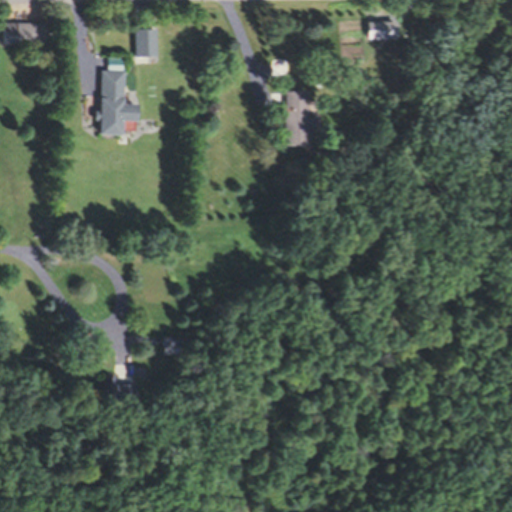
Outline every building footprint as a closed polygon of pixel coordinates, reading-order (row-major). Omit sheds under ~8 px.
[(44,45),(44,22),(0,22),(0,45),(44,45)] [(132,57),(154,57),(154,29),(132,29),(132,57)] [(96,135),(121,136),(121,122),(133,122),(134,105),(120,104),(121,71),(98,70),(96,135)] [(303,146),(303,91),(280,91),(280,146),(303,146)] [(129,382),(111,382),(111,376),(92,376),(92,400),(129,400),(129,382)]
